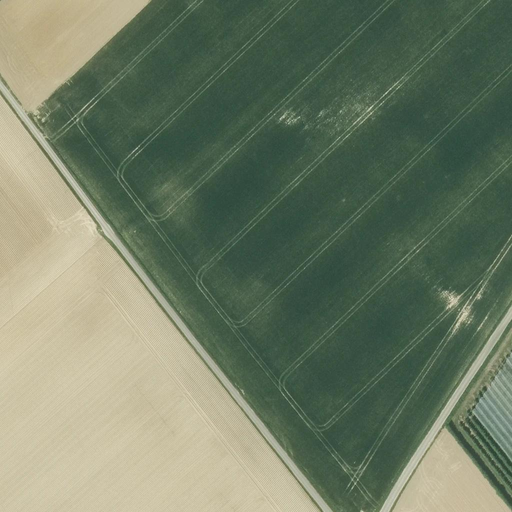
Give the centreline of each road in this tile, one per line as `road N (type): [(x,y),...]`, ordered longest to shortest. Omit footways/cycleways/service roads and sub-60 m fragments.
road 1 (unclassified): [(328,511),(0,84)]
road 2 (unclassified): [(383,511),(511,312)]
